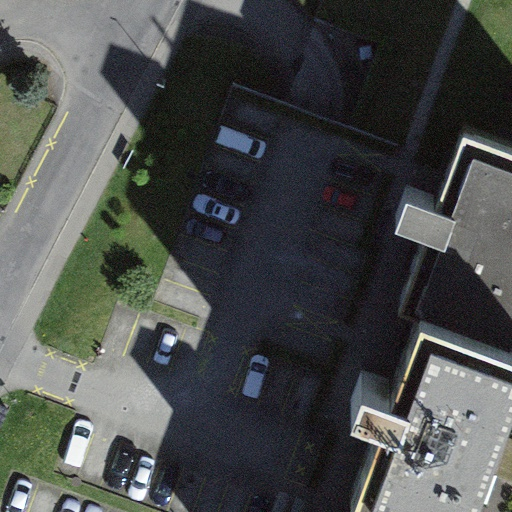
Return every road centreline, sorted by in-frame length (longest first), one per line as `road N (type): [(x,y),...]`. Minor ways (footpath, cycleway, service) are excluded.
road 1 (residential): [(0,284),(123,43)]
road 2 (residential): [(0,19),(40,16),(123,43)]
